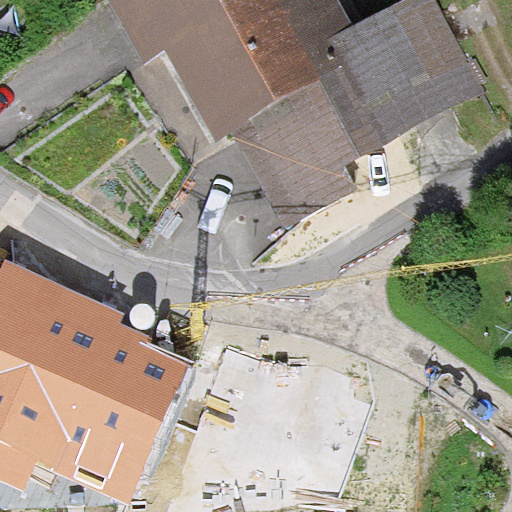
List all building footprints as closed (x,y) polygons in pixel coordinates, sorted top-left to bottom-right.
[(108,0),(145,67),(165,56),(212,139),(234,128),(348,64),(332,35),(351,25),(336,0),(108,0)] [(439,0),(395,0),(351,25),(332,35),(348,64),(234,128),(287,222),(353,185),(341,164),(486,82),(439,0)] [(38,463),(131,506),(193,361),(144,343),(148,333),(119,321),(125,311),(4,260),(0,269),(0,480),(25,492),(38,463)] [(289,354),(220,328),(172,455),(323,511),(341,511),(387,391),(304,360),(289,354)] [(0,506),(7,509),(131,506),(38,463),(25,492),(0,480),(0,506)]
